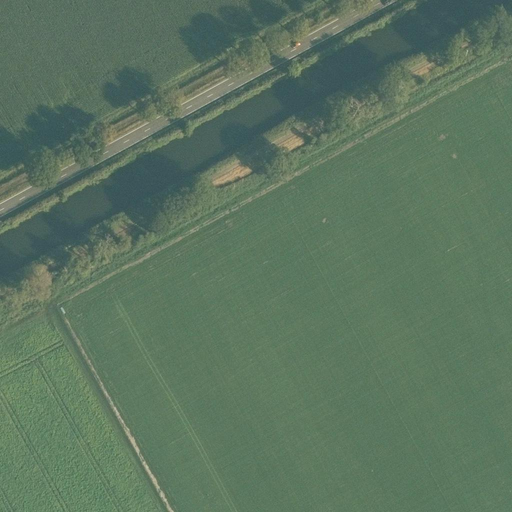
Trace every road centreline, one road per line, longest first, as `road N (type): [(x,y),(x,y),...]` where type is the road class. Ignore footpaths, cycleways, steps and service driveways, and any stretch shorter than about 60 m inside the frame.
road 1 (unclassified): [(0,281),(511,1)]
road 2 (primary): [(0,212),(387,0)]
